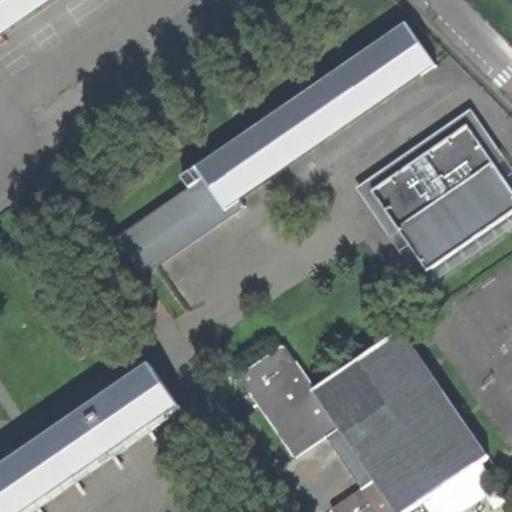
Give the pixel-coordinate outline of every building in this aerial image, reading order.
[(0,0),(0,44),(7,40),(2,31),(47,0),(0,0)] [(116,236),(142,275),(245,203),(239,194),(435,60),(408,24),(184,177),(190,186),(116,236)] [(372,186),(428,265),(511,205),(511,184),(493,158),(466,119),(457,125),(454,120),(442,128),(446,134),(392,172),(388,166),(377,174),(380,180),(372,186)] [(406,511),(487,457),(401,330),(313,389),(284,344),(238,373),(250,391),(258,387),(266,399),(259,404),(284,441),(293,437),(304,452),(337,430),(372,479),(338,502),(344,511),(406,511)] [(0,511),(17,511),(178,402),(150,364),(0,468),(0,511)]
